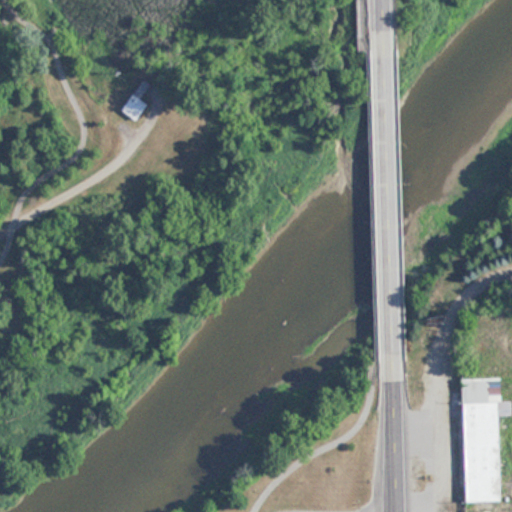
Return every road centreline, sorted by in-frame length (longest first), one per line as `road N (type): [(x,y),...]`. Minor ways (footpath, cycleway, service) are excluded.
road 1 (primary): [(392,379),(386,30)]
road 2 (primary): [(395,511),(392,379)]
